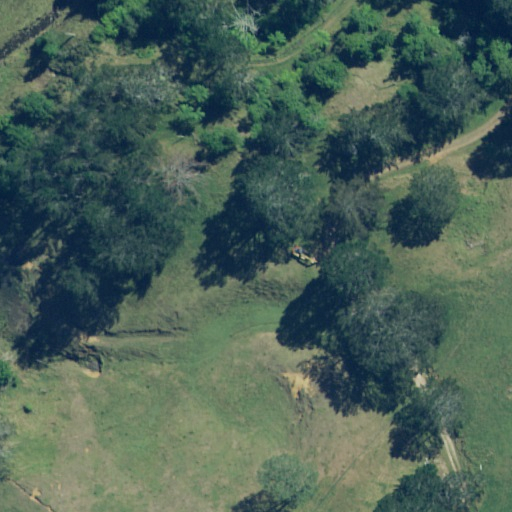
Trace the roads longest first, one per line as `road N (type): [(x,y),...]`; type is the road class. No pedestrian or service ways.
road 1 (track): [(511,1),(494,52),(494,81),(431,143),(315,198),(320,345),(405,464),(413,511)]
road 2 (track): [(0,215),(39,188),(109,78),(184,55),(318,40),(356,0)]
